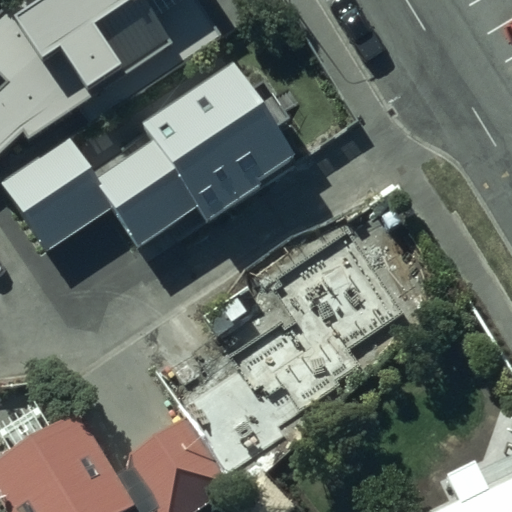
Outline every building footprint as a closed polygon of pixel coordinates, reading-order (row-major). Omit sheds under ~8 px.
[(219,0),(53,0),(0,35),(0,177),(235,22),(219,0)] [(71,143),(1,187),(44,255),(110,213),(138,256),(185,226),(196,244),(212,233),(206,224),(290,170),(272,142),(278,138),(276,135),(288,127),(266,93),(251,102),(234,74),(143,132),(155,152),(99,187),(71,143)] [(172,428),(116,465),(107,471),(79,426),(67,433),(62,425),(0,462),(0,511),(198,511),(222,496),(215,484),(272,446),(259,427),(312,392),(303,379),(387,324),(326,231),(235,290),(262,331),(214,363),(224,378),(164,417),(172,428)] [(282,511),(253,481),(220,511),(282,511)] [(511,511),(511,491),(467,511),(511,511)]
